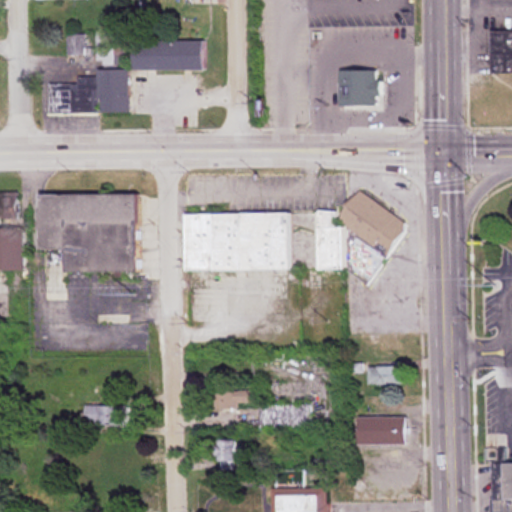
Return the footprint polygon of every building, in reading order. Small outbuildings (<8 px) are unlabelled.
[(511,30),(490,31),(491,74),(511,73),(511,30)] [(117,62),(117,34),(97,34),(97,63),(117,62)] [(85,36),(68,36),(68,57),(85,57),(85,36)] [(134,42),(134,72),(204,71),(204,41),(134,42)] [(98,114),(129,114),(129,71),(98,71),(98,114)] [(341,71),(341,109),(378,109),(378,71),(341,71)] [(49,86),(49,115),(96,114),(96,78),(77,78),(77,85),(49,86)] [(318,211),(318,270),(342,270),(370,287),(407,227),(407,222),(357,192),(342,216),(334,211),(318,211)] [(0,221),(19,222),(19,194),(0,194),(0,221)] [(41,251),(67,251),(67,274),(139,274),(139,196),(41,196),(41,251)] [(186,214),(187,272),(291,271),(291,213),(186,214)] [(0,272),(25,272),(25,230),(0,230),(0,272)] [(368,386),(401,386),(401,367),(368,367),(368,386)] [(253,391),(216,391),(216,409),(253,409),(253,391)] [(311,429),(311,406),(261,406),(261,429),(311,429)] [(132,407),(85,407),(85,426),(132,426),(132,407)] [(358,418),(358,445),(406,445),(406,418),(358,418)] [(236,441),(219,441),(219,471),(236,471),(236,441)] [(97,496),(136,497),(137,475),(125,475),(125,452),(108,451),(108,467),(98,467),(97,496)] [(493,500),(511,499),(511,462),(492,463),(493,500)] [(274,511),(328,511),(328,489),(272,489),(272,511),(274,511)]
